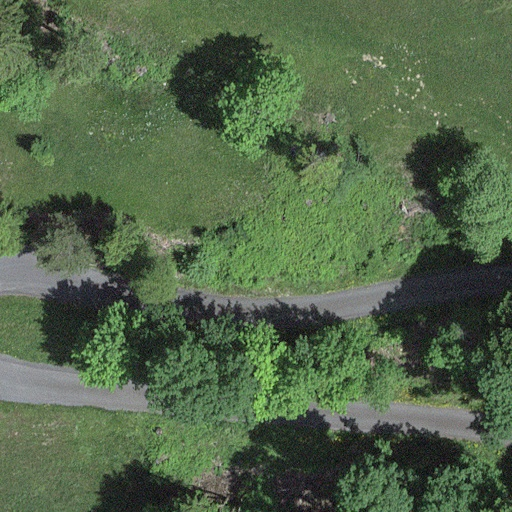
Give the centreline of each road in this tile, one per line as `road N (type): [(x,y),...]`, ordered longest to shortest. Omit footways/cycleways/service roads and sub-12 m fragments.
road 1 (track): [(0,272),(257,315),(511,286)]
road 2 (track): [(511,444),(437,425),(0,382)]
